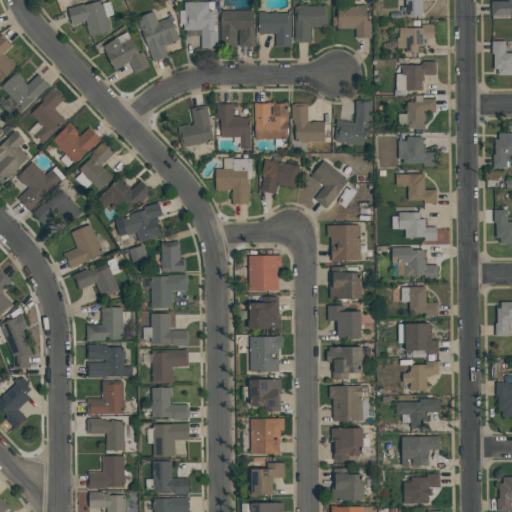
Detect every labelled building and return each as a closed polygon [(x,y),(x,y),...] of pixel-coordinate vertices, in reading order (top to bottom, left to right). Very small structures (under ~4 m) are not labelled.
[(67,10),(101,0),(102,3),(109,1),(113,15),(106,17),(110,31),(89,37),(88,34),(87,35),(84,25),(85,25),(84,21),(71,24),(67,10)] [(433,0),(433,1),(421,1),(421,17),(404,17),(404,0),(433,0)] [(510,1),(510,16),(490,16),(490,1),(510,1)] [(183,2),(215,2),(215,27),(218,27),(218,48),(200,48),(200,30),(183,30),(183,24),(179,24),(178,10),(183,10),(183,2)] [(294,6),(297,6),(297,5),(306,5),(306,6),(326,6),(326,28),(310,28),(310,42),(293,42),(293,38),(294,38),(294,6)] [(337,6),(366,5),(366,21),(369,21),(370,38),(355,38),(355,28),(337,28),(337,25),(334,25),(334,17),(337,17),(337,6)] [(220,10),(254,9),(254,47),(238,47),(238,33),(236,33),(236,47),(220,47),(220,10)] [(135,18),(153,11),(157,22),(170,17),(179,39),(163,45),(167,57),(152,62),(135,18)] [(258,12),(290,12),(290,47),(275,47),(275,34),(258,34),(258,12)] [(398,29),(420,28),(420,25),(433,25),(433,39),(422,39),(422,47),(417,48),(418,54),(404,54),(404,48),(396,49),(396,39),(398,39),(398,29)] [(0,33),(1,33),(12,46),(3,54),(14,67),(0,79),(0,33)] [(103,46),(115,39),(120,46),(129,41),(138,57),(140,55),(146,65),(135,71),(129,60),(114,69),(110,60),(109,60),(103,51),(106,50),(103,46)] [(511,77),(497,77),(496,70),(493,70),(493,55),(491,55),(491,42),(504,42),(504,54),(511,54),(511,77)] [(434,76),(422,76),(422,82),(420,82),(420,91),(405,91),(405,76),(401,76),(401,66),(421,66),(421,62),(434,62),(434,76)] [(1,87),(17,72),(28,83),(37,74),(49,86),(23,111),(1,87)] [(29,114),(53,91),(63,100),(54,109),(66,121),(41,144),(32,136),(42,126),(29,114)] [(434,99),(434,113),(424,113),(424,122),(423,122),(423,129),(406,130),(405,103),(421,103),(421,100),(434,99)] [(337,120),(354,123),(355,116),(355,102),(371,102),(371,119),(368,136),(365,136),(362,145),(343,141),(343,143),(336,142),(337,140),(333,139),(337,120)] [(216,104),(232,103),(233,116),(240,116),(241,118),(250,118),(250,149),(240,149),(240,136),(220,136),(220,119),(217,119),(216,104)] [(253,103),(287,103),(287,121),(286,121),(286,140),(254,139),(253,103)] [(190,108),(205,105),(213,140),(181,147),(177,126),(193,123),(190,108)] [(291,105),(307,105),(307,123),(311,123),(311,122),(324,122),(324,142),(294,142),(295,120),(291,120),(291,105)] [(52,140),(69,124),(78,132),(75,135),(78,138),(88,127),(99,139),(74,164),(72,162),(66,167),(59,160),(65,154),(52,140)] [(0,145),(8,138),(7,137),(14,131),(25,141),(19,147),(30,158),(1,185),(0,183),(0,145)] [(511,134),(511,156),(506,156),(506,168),(491,168),(491,155),(494,155),(493,140),(498,140),(498,134),(511,134)] [(406,138),(407,138),(407,137),(410,136),(410,138),(421,138),(421,147),(423,147),(423,153),(434,153),(434,165),(433,167),(422,167),(422,164),(402,164),(402,159),(397,159),(396,142),(406,142),(406,138)] [(77,169),(103,144),(113,154),(101,166),(112,178),(98,191),(91,184),(84,190),(74,179),(80,172),(77,169)] [(215,169),(233,168),(233,159),(251,159),(251,170),(247,170),(248,205),(232,205),(232,189),(215,189),(215,169)] [(264,159),(298,167),(293,187),(276,183),(274,193),(260,190),(263,176),(260,175),(264,159)] [(310,176),(324,160),(348,180),(326,208),(313,198),(323,186),(310,176)] [(16,177),(32,162),(44,174),(50,168),(52,170),(55,166),(65,176),(29,212),(16,199),(28,188),(24,184),(23,185),(16,177)] [(406,201),(406,187),(395,187),(394,175),(423,175),(423,191),(435,191),(435,204),(422,204),(422,201),(406,201)] [(96,200),(117,179),(123,185),(125,184),(130,190),(140,181),(151,192),(139,204),(137,202),(124,214),(111,201),(104,208),(96,200)] [(32,213),(43,203),(45,206),(62,190),(69,198),(68,200),(80,212),(66,225),(55,213),(42,225),(32,213)] [(143,206),(159,202),(163,215),(158,217),(160,226),(158,227),(161,236),(138,242),(136,233),(126,236),(126,234),(118,236),(114,221),(121,219),(121,217),(145,211),(143,206)] [(511,245),(499,245),(499,239),(495,239),(495,224),(493,224),(493,211),(506,211),(506,223),(511,223),(511,245)] [(397,230),(397,213),(419,212),(419,220),(424,220),(424,228),(435,228),(435,241),(423,241),(423,238),(404,238),(404,230),(397,230)] [(70,232),(89,224),(103,253),(69,268),(63,254),(76,248),(70,232)] [(326,225),(359,225),(360,260),(330,261),(330,237),(326,237),(326,225)] [(159,243),(178,243),(178,260),(183,259),(184,272),(179,273),(179,272),(166,272),(166,273),(164,273),(160,273),(160,268),(159,268),(159,260),(160,260),(159,243)] [(396,276),(396,264),(391,264),(390,248),(412,248),(412,251),(422,250),(423,260),(424,260),(424,266),(436,266),(436,279),(423,279),(423,275),(396,276)] [(247,257),(281,256),(281,268),(278,268),(278,291),(248,292),(247,257)] [(72,274),(87,268),(88,270),(106,262),(120,290),(102,298),(95,283),(78,290),(72,274)] [(333,267),(358,267),(358,280),(361,280),(360,299),(329,298),(329,286),(332,286),(333,267)] [(0,271),(1,271),(12,282),(0,292),(12,303),(0,315),(0,271)] [(150,276),(186,275),(187,291),(172,292),(172,308),(151,309),(150,276)] [(400,303),(400,288),(424,288),(424,304),(436,304),(436,317),(423,317),(423,314),(408,315),(408,303),(400,303)] [(247,302),(262,302),(262,296),(277,296),(278,316),(279,316),(279,328),(248,328),(247,302)] [(508,337),(494,337),(493,324),(495,324),(495,309),(500,309),(500,303),(511,303),(511,324),(507,324),(508,337)] [(326,306),(343,306),(343,311),(359,311),(360,337),(337,337),(337,320),(326,320),(326,306)] [(100,308),(121,308),(122,339),(86,340),(86,325),(101,325),(100,308)] [(150,314),(169,313),(169,330),(187,330),(187,345),(166,346),(166,343),(151,343),(150,314)] [(12,369),(12,357),(0,326),(0,323),(5,322),(5,321),(8,320),(9,321),(15,319),(15,318),(21,315),(21,317),(23,316),(26,325),(25,326),(26,327),(21,329),(31,356),(27,356),(28,369),(12,369)] [(437,354),(424,354),(424,352),(404,352),(403,325),(428,324),(428,335),(430,335),(430,341),(437,341),(437,354)] [(249,337),(281,337),(281,349),(278,349),(278,371),(250,372),(249,337)] [(86,344),(107,344),(107,347),(123,346),(124,366),(131,366),(131,377),(86,377),(86,344)] [(329,347),(362,347),(362,360),(359,360),(359,373),(347,373),(348,379),(332,380),(332,361),(326,361),(326,352),(329,352),(329,347)] [(152,351),(187,350),(187,367),(172,367),(172,383),(152,383),(152,351)] [(425,391),(409,391),(409,384),(401,384),(401,374),(406,374),(406,371),(408,371),(408,366),(424,366),(424,362),(437,362),(437,375),(425,375),(425,391)] [(0,411),(0,397),(14,383),(12,381),(16,377),(18,379),(19,378),(21,380),(22,378),(28,384),(26,386),(29,389),(25,394),(28,397),(15,410),(25,420),(15,430),(3,418),(5,416),(0,411)] [(249,379),(280,379),(281,394),(278,394),(279,412),(262,412),(262,410),(250,410),(249,379)] [(101,381),(122,381),(123,412),(86,413),(86,397),(101,397),(101,381)] [(511,417),(501,417),(501,412),(496,412),(496,397),(494,397),(494,383),(511,383),(511,417)] [(329,386),(342,386),(342,384),(347,384),(347,386),(367,386),(367,398),(361,398),(361,420),(333,421),(333,397),(329,397),(329,386)] [(151,387),(171,387),(171,402),(187,403),(187,419),(163,419),(163,417),(151,417),(151,387)] [(394,403),(418,403),(418,399),(437,399),(438,413),(426,413),(426,422),(421,422),(421,429),(409,429),(409,416),(394,416),(394,403)] [(87,418),(102,418),(102,421),(123,421),(123,453),(106,453),(106,434),(87,434),(87,418)] [(248,419),(282,419),(282,431),(278,431),(279,455),(249,455),(248,419)] [(152,424),(188,424),(189,439),(173,440),(173,456),(153,457),(152,424)] [(330,428),(361,427),(362,454),(348,454),(348,461),(332,461),(332,441),(330,441),(330,428)] [(405,441),(425,441),(425,437),(438,437),(438,451),(426,451),(426,457),(424,457),(424,465),(409,465),(409,462),(400,462),(400,449),(405,449),(405,441)] [(102,456),(123,455),(124,488),(87,489),(87,472),(102,472),(102,456)] [(152,461),(171,460),(171,478),(188,477),(188,493),(170,493),(170,491),(152,491),(152,461)] [(267,463),(284,463),(285,477),(272,477),(272,495),(250,496),(250,469),(267,469),(267,463)] [(333,469),(350,469),(350,473),(362,473),(363,500),(331,501),(331,488),(334,488),(333,469)] [(426,505),(410,505),(409,478),(425,478),(425,475),(439,475),(439,488),(428,488),(428,496),(426,496),(426,505)] [(511,478),(511,500),(509,500),(509,511),(496,511),(496,499),(498,499),(498,485),(502,485),(502,478),(511,478)] [(88,494),(104,494),(104,496),(109,496),(109,497),(125,497),(125,511),(106,511),(106,508),(88,509),(88,494)] [(0,511),(0,499),(9,510),(6,511),(0,511)] [(152,511),(152,499),(187,499),(187,511),(152,511)] [(250,511),(250,504),(283,503),(283,511),(250,511)]
